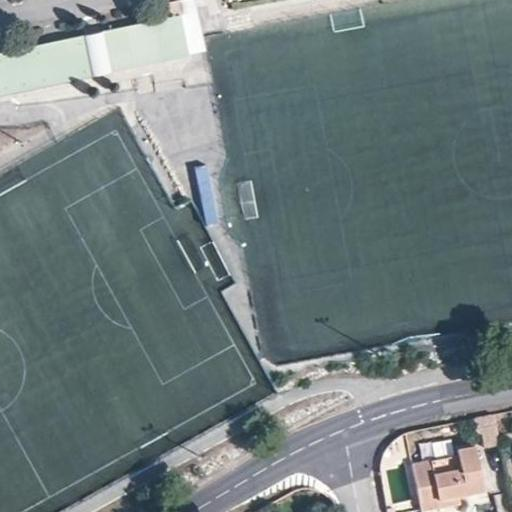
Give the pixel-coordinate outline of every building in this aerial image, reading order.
[(165,17),(176,15),(173,0),(172,0),(162,2),(165,17)] [(184,55),(176,15),(165,17),(99,31),(107,71),(184,55)] [(91,75),(107,71),(99,31),(84,35),(91,75)] [(84,35),(0,52),(0,94),(91,75),(84,35)] [(495,417),(476,420),(480,437),(498,433),(495,417)] [(433,460),(454,456),(450,441),(430,446),(433,460)] [(440,504),(460,500),(485,495),(476,451),(458,454),(459,459),(461,473),(436,478),(433,464),(413,468),(421,511),(438,511),(442,511),(440,504)] [(461,473),(459,459),(433,464),(436,478),(461,473)] [(461,507),(460,500),(440,504),(442,511),(461,507)]
